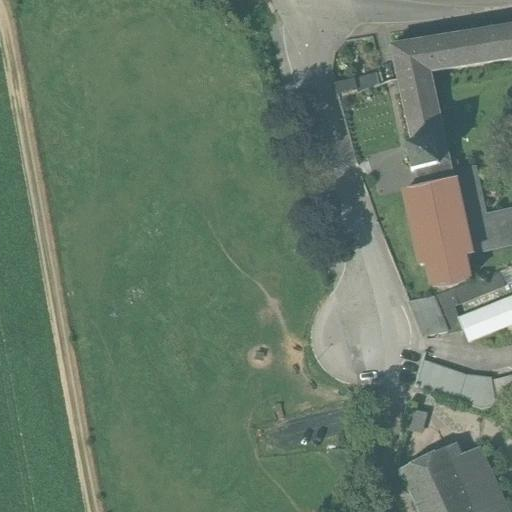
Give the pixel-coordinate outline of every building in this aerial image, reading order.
[(417,174),(420,190),(454,183),(451,171),(428,76),(511,61),(511,28),(390,50),(413,146),(434,141),(441,168),(417,174)] [(354,80),(334,84),(337,96),(357,92),(354,80)] [(441,168),(434,141),(413,146),(405,148),(412,176),(417,174),(441,168)] [(468,180),(479,228),(511,221),(511,211),(486,217),(475,170),(451,171),(454,183),(468,180)] [(511,221),(479,228),(468,180),(454,183),(420,190),(405,193),(420,266),(428,265),(433,287),(437,287),(443,287),(446,287),(451,286),(456,284),(460,283),(464,282),(469,280),(464,257),(511,247),(511,221)] [(511,297),(460,319),(456,308),(511,285),(511,269),(430,301),(408,303),(422,340),(425,339),(425,338),(446,334),(464,333),(468,343),(511,325),(511,297)] [(481,411),(495,408),(491,384),(463,380),(421,361),(414,387),(481,411)] [(453,446),(399,472),(417,511),(510,511),(480,450),(460,459),(453,446)]
